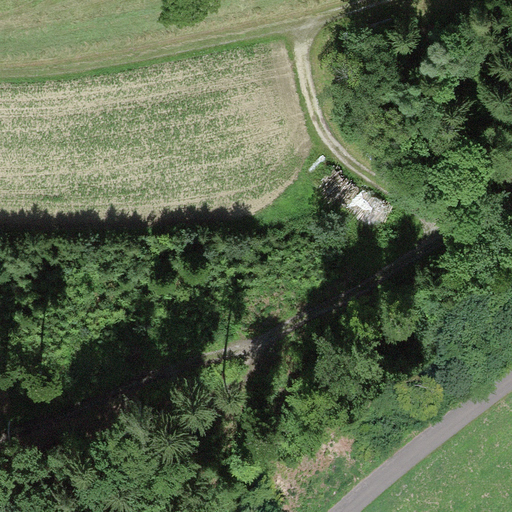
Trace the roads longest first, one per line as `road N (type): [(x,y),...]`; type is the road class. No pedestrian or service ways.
road 1 (track): [(0,432),(63,403),(248,347),(358,292),(430,243),(511,213)]
road 2 (track): [(0,73),(165,50),(384,1)]
road 3 (track): [(430,243),(313,131),(293,25)]
road 4 (unclassified): [(511,374),(337,511)]
